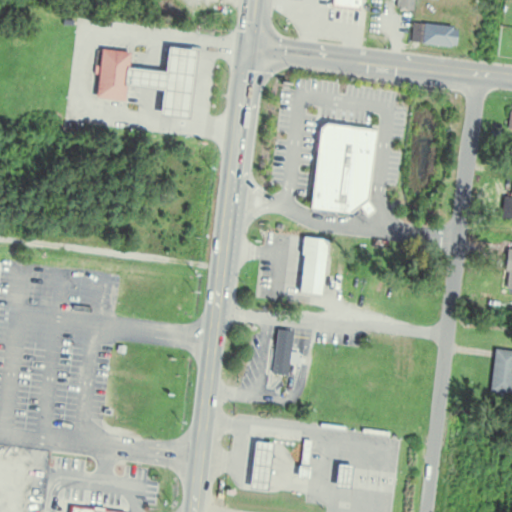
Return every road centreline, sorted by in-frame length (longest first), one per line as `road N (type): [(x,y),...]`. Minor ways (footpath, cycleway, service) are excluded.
road 1 (primary): [(249,47),(192,511)]
road 2 (residential): [(474,75),(424,511)]
road 3 (secondary): [(249,47),(511,79)]
